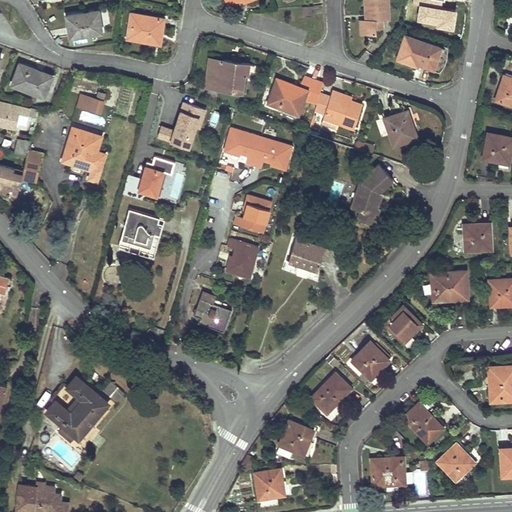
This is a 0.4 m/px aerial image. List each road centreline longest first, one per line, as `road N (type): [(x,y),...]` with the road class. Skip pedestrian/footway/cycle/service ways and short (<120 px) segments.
road 1 (residential): [(464,107),(213,24),(193,30),(181,62),(165,72),(64,57)]
road 2 (tertiary): [(448,185),(407,259),(271,391)]
road 3 (residential): [(170,357),(86,317),(0,224)]
road 4 (residential): [(234,182),(215,244),(189,281),(170,357)]
road 5 (residential): [(351,511),(353,436),(423,365)]
road 6 (unknown): [(48,387),(68,216)]
